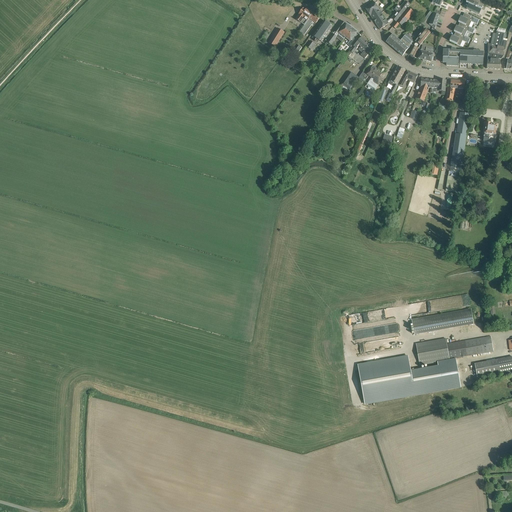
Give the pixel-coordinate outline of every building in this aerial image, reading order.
[(467,0),(466,3),(469,4),(467,9),(479,15),(481,9),(484,4),(484,3),(482,2),(477,0),(467,0)] [(392,18),(393,20),(396,22),(400,18),(402,15),(408,8),(410,5),(406,1),(401,7),(398,5),(394,10),(397,12),(392,18)] [(380,30),(388,24),(388,23),(393,20),(392,18),(387,22),(374,2),(365,8),(370,16),(380,30)] [(304,26),(313,13),(306,8),(305,10),(303,8),(298,15),(295,19),(300,23),(303,19),(307,21),(304,25),(304,26)] [(408,8),(402,15),(408,20),(414,12),(408,8)] [(423,21),(425,22),(432,13),(430,11),(423,21)] [(320,18),(313,13),(304,26),(299,33),(304,36),(312,25),(311,24),(313,21),(316,24),(320,18)] [(433,13),(429,25),(435,29),(440,16),(433,13)] [(477,25),(479,20),(464,13),(465,14),(463,18),(461,17),(458,22),(461,23),(475,30),(475,29),(469,27),(471,22),(477,25)] [(400,18),(396,22),(393,27),(395,29),(399,24),(403,27),(408,20),(402,15),(400,18)] [(313,36),(321,42),(332,27),(324,21),(313,36)] [(333,34),(327,42),(331,45),(336,37),(342,42),(345,38),(352,28),(349,26),(346,24),(342,21),(341,23),(340,23),(340,24),(334,32),(333,34)] [(461,23),(459,28),(456,26),(454,32),(456,33),(470,39),(465,36),(467,32),(473,34),(475,30),(461,23)] [(352,28),(345,38),(350,41),(348,44),(351,47),(358,38),(355,36),(357,33),(357,32),(354,30),(355,30),(352,28)] [(488,54),(487,69),(500,69),(500,68),(500,64),(500,60),(500,59),(501,59),(503,56),(507,41),(503,40),(503,38),(504,34),(505,30),(499,28),(498,32),(497,32),(496,34),(494,45),(491,45),(488,44),(488,52),(488,53),(488,54)] [(274,46),(283,32),(277,29),(269,43),(274,46)] [(425,29),(415,41),(416,42),(418,44),(420,46),(430,33),(425,29)] [(265,32),(262,38),(268,41),(271,35),(265,32)] [(455,37),(452,36),(449,41),(460,46),(462,41),(468,44),(470,39),(456,33),(455,37)] [(392,34),(386,42),(394,49),(400,41),(392,34)] [(394,49),(402,56),(408,48),(409,49),(412,42),(404,36),(400,41),(394,49)] [(350,51),(347,55),(349,57),(352,53),(353,53),(356,49),(357,49),(358,48),(357,48),(359,45),(361,47),(358,50),(362,53),(361,55),(365,59),(373,49),(361,37),(358,41),(357,41),(350,51)] [(311,50),(315,44),(310,41),(306,47),(311,50)] [(414,46),(409,55),(414,57),(418,49),(415,47),(414,46)] [(420,51),(418,59),(419,59),(423,60),(423,61),(426,62),(426,61),(431,62),(431,60),(432,61),(433,59),(433,57),(432,57),(433,55),(433,54),(432,54),(433,51),(426,49),(426,48),(426,47),(422,46),(421,50),(421,51),(420,51)] [(458,66),(459,53),(449,52),(449,50),(443,50),(443,63),(446,63),(446,66),(458,66)] [(483,65),(483,54),(460,53),(460,64),(460,62),(463,62),(463,64),(472,64),(472,63),(475,63),(475,64),(475,65),(475,64),(475,63),(478,63),(478,64),(478,65),(483,65)] [(358,79),(357,81),(361,83),(362,83),(363,82),(365,79),(366,79),(368,76),(371,78),(376,71),(376,70),(377,70),(376,68),(374,66),(372,66),(371,68),(370,67),(367,72),(366,73),(363,71),(358,79)] [(395,71),(393,75),(397,77),(402,68),(398,66),(395,71)] [(390,93),(387,98),(390,99),(393,95),(392,95),(403,75),(406,71),(402,68),(397,77),(393,84),(395,84),(390,93)] [(371,78),(367,84),(375,90),(377,87),(380,83),(382,79),(380,77),(382,74),(376,71),(371,78)] [(407,71),(399,86),(404,88),(406,84),(406,83),(408,80),(414,83),(416,80),(418,76),(407,71)] [(334,96),(342,102),(358,78),(350,73),(334,96)] [(393,75),(388,84),(392,86),(393,83),(393,84),(397,77),(393,75)] [(420,88),(416,99),(424,101),(428,90),(426,90),(427,88),(429,88),(430,80),(421,79),(421,84),(420,88)] [(433,93),(433,94),(435,94),(436,92),(437,89),(438,89),(438,91),(442,92),(442,95),(444,95),(445,91),(445,88),(446,83),(446,81),(439,80),(439,81),(435,80),(434,92),(433,93)] [(457,81),(451,80),(450,88),(448,88),(446,100),(452,102),(453,94),(456,95),(456,94),(457,81)] [(464,90),(464,81),(457,81),(456,94),(461,94),(461,89),(464,90)] [(338,101),(335,107),(344,111),(347,106),(338,101)] [(342,111),(333,106),(330,113),(338,117),(342,111)] [(412,111),(410,118),(415,120),(418,113),(412,111)] [(455,134),(450,167),(452,167),(461,168),(466,136),(470,115),(460,113),(457,134),(455,134)] [(483,141),(494,143),(497,125),(490,124),(486,123),(485,128),(484,127),(483,133),(482,133),(481,137),(484,137),(483,141)] [(393,137),(385,135),(382,142),(390,145),(393,137)] [(460,173),(448,172),(446,191),(458,192),(460,173)] [(412,320),(414,335),(473,324),(471,310),(412,320)] [(419,365),(449,359),(449,360),(493,352),(490,336),(446,344),(445,339),(416,344),(419,365)] [(410,371),(408,356),(357,365),(364,404),(460,387),(455,359),(437,363),(438,367),(410,371)] [(511,372),(511,356),(475,364),(478,380),(511,372)]
